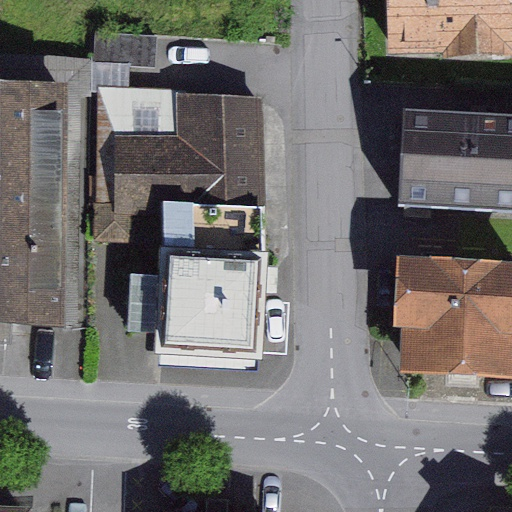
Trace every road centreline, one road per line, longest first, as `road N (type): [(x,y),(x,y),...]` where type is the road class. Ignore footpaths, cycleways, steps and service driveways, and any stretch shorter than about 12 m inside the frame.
road 1 (residential): [(327,0),(332,405),(348,446)]
road 2 (residential): [(0,424),(348,446)]
road 3 (residential): [(348,446),(511,457)]
